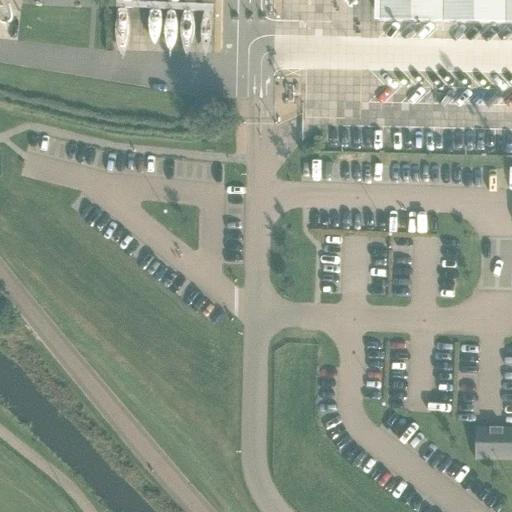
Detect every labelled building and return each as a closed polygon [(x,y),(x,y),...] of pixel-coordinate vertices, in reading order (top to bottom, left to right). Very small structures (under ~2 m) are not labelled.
[(511,0),(379,0),(379,19),(511,21),(511,0)] [(209,323),(220,309),(189,284),(178,298),(209,323)] [(454,422),(469,421),(468,405),(453,405),(454,422)] [(475,440),(511,440),(511,430),(475,430),(475,440)] [(511,460),(511,442),(473,442),(472,460),(511,460)]
